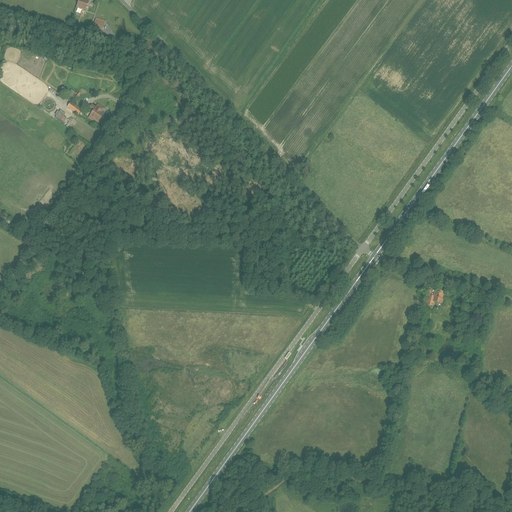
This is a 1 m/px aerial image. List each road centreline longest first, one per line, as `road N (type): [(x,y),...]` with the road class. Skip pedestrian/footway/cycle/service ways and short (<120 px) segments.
road 1 (unclassified): [(170,511),(362,249)]
road 2 (primary): [(190,511),(374,256)]
road 3 (unclassified): [(0,292),(165,45)]
road 4 (unclassified): [(362,249),(165,45)]
road 5 (unclassified): [(511,300),(374,256)]
road 6 (unclassified): [(362,249),(441,140)]
road 7 (primary): [(374,256),(452,149)]
road 8 (unclassified): [(441,140),(511,42)]
